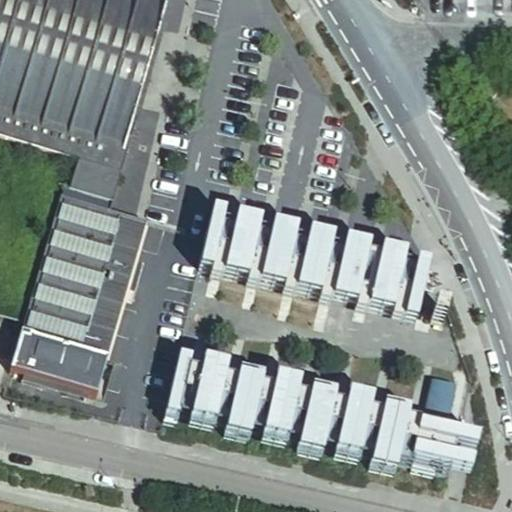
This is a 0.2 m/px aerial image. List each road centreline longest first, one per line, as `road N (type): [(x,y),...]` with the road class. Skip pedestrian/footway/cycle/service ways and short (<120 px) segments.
road 1 (residential): [(0,438),(338,511)]
road 2 (tertiary): [(387,66),(488,244),(511,311)]
road 3 (unclassified): [(511,46),(419,46),(387,66)]
